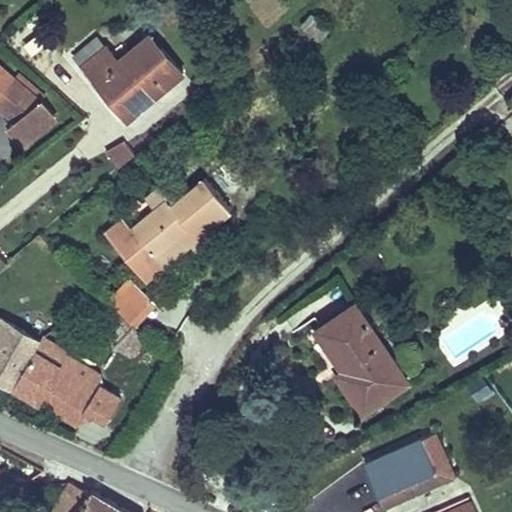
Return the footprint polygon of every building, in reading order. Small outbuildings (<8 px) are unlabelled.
[(302,25),(318,40),(327,30),(310,15),(302,25)] [(116,59),(105,44),(103,46),(95,36),(73,55),(109,98),(117,91),(134,111),(182,71),(148,32),(116,59)] [(117,91),(109,98),(127,119),(134,111),(117,91)] [(9,125),(22,142),(53,118),(40,101),(9,125)] [(122,140),(105,150),(117,166),(133,153),(122,140)] [(131,229),(154,257),(188,229),(196,238),(230,209),(204,178),(171,206),(167,199),(131,229)] [(131,229),(122,218),(106,232),(145,279),(196,238),(188,229),(154,257),(131,229)] [(370,250),(356,260),(367,276),(381,266),(370,250)] [(0,304),(28,287),(5,261),(0,255),(0,304)] [(129,279),(108,302),(116,308),(133,325),(154,303),(129,279)] [(7,313),(22,322),(47,304),(35,294),(7,313)] [(108,302),(99,312),(107,319),(116,308),(108,302)] [(317,330),(336,358),(339,357),(347,369),(338,375),(363,411),(406,381),(354,305),(317,330)] [(100,325),(118,341),(133,325),(116,308),(107,319),(100,325)] [(0,378),(13,386),(39,341),(0,318),(0,378)] [(115,347),(131,356),(143,334),(133,325),(118,341),(115,347)] [(13,386),(15,387),(20,390),(48,408),(49,407),(76,423),(79,417),(83,419),(91,418),(93,414),(105,422),(120,397),(100,385),(101,384),(98,374),(66,355),(68,351),(42,335),(39,341),(13,386)] [(10,410),(20,390),(15,387),(3,407),(10,410)] [(434,432),(421,438),(435,470),(378,495),(383,506),(453,475),(434,432)] [(364,463),(378,495),(435,470),(421,438),(364,463)] [(51,511),(131,511),(91,488),(89,491),(70,481),(51,511)] [(447,511),(475,511),(471,501),(447,511)]
